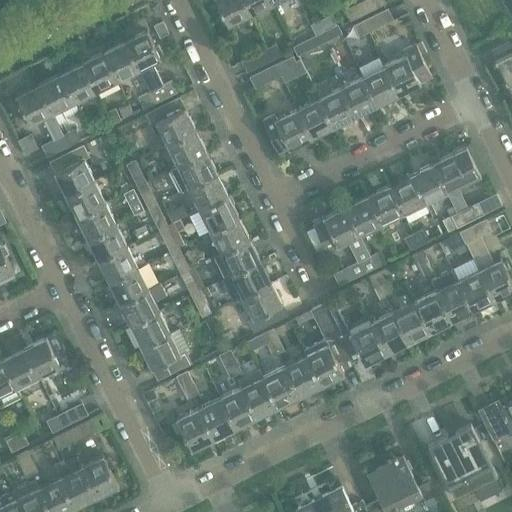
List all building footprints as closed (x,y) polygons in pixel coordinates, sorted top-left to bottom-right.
[(227,23),(229,26),(251,15),(243,0),(215,0),(223,14),(219,15),(224,24),(227,23)] [(273,4),(271,0),(243,0),(251,15),(273,4)] [(360,16),(386,3),(383,0),(361,0),(354,4),(360,16)] [(360,16),(354,4),(344,9),(351,21),(360,16)] [(368,33),(394,20),(388,8),(362,21),(368,33)] [(368,33),(362,21),(353,25),(360,37),(368,33)] [(343,34),(341,31),(338,24),(326,30),(331,40),(343,34)] [(150,91),(156,102),(178,92),(172,80),(163,85),(153,64),(162,59),(159,55),(164,53),(160,44),(155,46),(147,30),(125,40),(140,70),(150,91)] [(331,40),(326,30),(316,35),(320,45),(331,40)] [(320,45),(316,35),(305,41),(310,50),(320,45)] [(140,70),(125,40),(103,51),(118,81),(140,70)] [(310,50),(305,41),(293,47),(298,57),(310,50)] [(282,55),(276,42),(267,47),(273,59),(282,55)] [(432,75),(416,42),(403,49),(406,53),(384,64),(399,94),(421,83),(420,81),(432,75)] [(511,76),(511,43),(511,44),(511,45),(511,50),(495,59),(505,80),(511,76)] [(247,72),(273,59),(267,47),(241,60),(247,72)] [(118,81),(103,51),(81,62),(96,92),(118,81)] [(285,60),(276,64),(281,75),(285,82),(306,71),(300,59),(296,61),(293,56),(285,60)] [(96,92),(81,62),(60,73),(75,103),(96,92)] [(255,89),(281,75),(276,64),(250,77),(255,89)] [(399,94),(384,64),(362,75),(377,105),(399,94)] [(75,103),(60,73),(39,84),(54,113),(75,103)] [(377,105),(362,75),(341,86),(356,116),(377,105)] [(356,116),(341,86),(332,90),(327,79),(314,86),(319,97),(334,126),(356,116)] [(64,135),(54,113),(39,84),(16,95),(25,112),(22,114),(26,122),(29,121),(31,124),(44,118),(54,139),(64,135)] [(156,102),(150,91),(138,97),(143,109),(156,102)] [(334,126),(319,97),(298,107),(313,137),(334,126)] [(197,131),(186,108),(185,108),(179,98),(145,115),(151,126),(156,123),(167,146),(197,131)] [(313,137),(298,107),(275,119),(272,114),(260,120),(276,153),(289,147),(290,149),(313,137)] [(121,120),(116,108),(107,113),(112,124),(121,120)] [(112,124),(107,113),(98,117),(104,128),(112,124)] [(81,140),(76,129),(64,135),(69,145),(81,140)] [(208,152),(197,131),(167,146),(177,167),(208,152)] [(69,145),(64,135),(54,139),(42,145),(48,156),(69,145)] [(485,173),(470,143),(433,162),(448,191),(485,173)] [(95,180),(85,159),(90,156),(84,145),(50,162),(66,194),(95,180)] [(218,173),(208,152),(177,167),(172,169),(183,190),(188,188),(218,173)] [(141,170),(136,159),(126,164),(132,175),(141,170)] [(448,191),(433,162),(410,173),(425,203),(448,191)] [(147,181),(141,170),(132,175),(137,186),(147,181)] [(230,196),(218,173),(188,188),(199,211),(230,196)] [(425,203),(410,173),(389,184),(404,213),(425,203)] [(106,202),(95,180),(66,194),(77,217),(106,202)] [(152,191),(147,181),(137,186),(142,196),(152,191)] [(404,213),(389,184),(368,194),(382,224),(404,213)] [(147,206),(157,201),(152,191),(142,196),(147,206)] [(382,224),(368,194),(345,205),(360,235),(382,224)] [(240,216),(230,196),(199,211),(210,232),(240,216)] [(139,199),(129,203),(135,215),(144,210),(143,208),(139,199)] [(163,213),(157,201),(147,206),(153,218),(163,213)] [(116,222),(106,202),(77,217),(87,237),(116,222)] [(452,215),(457,226),(483,213),(478,202),(452,215)] [(334,273),(340,284),(376,266),(370,255),(360,235),(345,205),(323,217),(324,218),(314,223),(328,251),(348,241),(358,262),(334,273)] [(169,225),(163,213),(153,218),(159,230),(169,225)] [(457,226),(452,215),(443,220),(448,230),(457,226)] [(251,238),(240,216),(210,232),(220,253),(251,238)] [(479,268),(495,300),(511,291),(511,279),(508,271),(511,269),(511,266),(508,258),(503,261),(501,257),(489,263),(485,256),(491,254),(481,235),(491,229),(486,219),(460,231),(466,242),(479,268)] [(128,246),(116,222),(87,237),(98,260),(128,246)] [(174,236),(169,225),(159,230),(164,241),(174,236)] [(429,242),(423,229),(414,234),(420,246),(429,242)] [(466,242),(460,231),(449,237),(454,248),(466,242)] [(420,246),(414,234),(405,238),(411,250),(420,246)] [(179,247),(174,236),(164,241),(170,252),(179,247)] [(261,259),(251,238),(220,253),(216,256),(226,277),(231,275),(261,259)] [(0,277),(13,271),(5,254),(10,252),(6,242),(1,245),(0,243),(0,277)] [(138,267),(128,246),(98,260),(109,282),(138,267)] [(185,258),(179,247),(170,252),(175,262),(185,258)] [(430,261),(424,250),(424,249),(412,255),(418,267),(430,261)] [(385,262),(379,251),(370,255),(376,266),(385,262)] [(190,269),(185,258),(175,262),(181,273),(190,269)] [(272,281),(261,259),(231,275),(242,296),(272,281)] [(435,272),(430,261),(418,267),(423,278),(435,272)] [(149,289),(138,267),(109,282),(120,304),(149,289)] [(495,300),(479,268),(458,279),(473,311),(495,300)] [(195,279),(190,269),(181,273),(186,284),(195,279)] [(386,282),(381,271),(369,277),(374,288),(386,282)] [(201,289),(195,279),(186,284),(191,294),(201,289)] [(473,311),(458,279),(436,290),(452,322),(473,311)] [(287,314),(282,304),(283,303),(272,281),(242,296),(253,318),(248,321),(253,331),(287,314)] [(392,294),(386,282),(374,288),(380,300),(392,294)] [(160,310),(155,301),(167,295),(161,283),(149,289),(120,304),(130,325),(160,310)] [(206,300),(201,289),(191,294),(196,304),(206,300)] [(452,322),(436,290),(414,300),(430,332),(452,322)] [(343,321),(333,299),(322,305),(333,326),(343,321)] [(212,312),(206,300),(196,304),(202,317),(212,312)] [(430,332),(414,300),(392,311),(408,343),(430,332)] [(333,326),(322,305),(311,310),(322,332),(333,326)] [(170,331),(160,310),(130,325),(141,347),(170,331)] [(408,343),(392,311),(371,322),(386,354),(408,343)] [(386,354),(371,322),(349,333),(343,321),(333,326),(349,358),(359,353),(365,365),(386,354)] [(304,348),(306,354),(322,386),(344,375),(338,364),(349,358),(333,326),(322,332),(325,338),(304,348)] [(190,362),(185,352),(190,349),(179,327),(170,331),(141,347),(152,369),(153,368),(158,378),(190,362)] [(280,339),(274,328),(262,334),(268,345),(280,339)] [(64,360),(59,351),(54,353),(45,336),(23,347),(39,376),(60,366),(58,362),(64,360)] [(285,351),(280,339),(268,345),(273,357),(285,351)] [(235,357),(250,351),(246,342),(231,349),(232,350),(219,356),(225,367),(237,361),(235,357)] [(39,376),(23,347),(1,358),(16,388),(39,376)] [(322,386),(306,354),(285,365),(300,396),(322,386)] [(16,388),(1,358),(0,358),(0,407),(21,397),(16,388)] [(243,372),(237,361),(225,367),(230,378),(243,372)] [(300,396),(285,365),(263,375),(279,407),(300,396)] [(193,383),(188,372),(175,378),(181,389),(193,383)] [(279,407),(263,375),(241,386),(257,418),(279,407)] [(198,394),(193,383),(181,389),(187,400),(198,394)] [(257,418),(241,386),(219,397),(235,429),(257,418)] [(235,429),(219,397),(198,408),(213,439),(235,429)] [(511,430),(511,402),(502,407),(498,399),(478,409),(493,440),(511,430)] [(89,415),(83,402),(58,415),(64,427),(89,415)] [(183,432),(192,450),(213,439),(198,408),(176,418),(178,422),(173,424),(178,435),(183,432)] [(64,427),(58,415),(47,420),(53,433),(64,427)] [(70,443),(95,430),(90,419),(65,432),(70,443)] [(455,497),(498,476),(471,422),(428,443),(455,497)] [(29,444),(23,432),(14,437),(20,449),(29,444)] [(70,443),(65,432),(53,437),(59,448),(70,443)] [(20,449),(14,437),(5,441),(11,453),(20,449)] [(33,462),(27,450),(16,456),(21,467),(33,462)] [(119,486),(111,468),(116,466),(110,455),(105,458),(104,454),(81,465),(97,497),(119,486)] [(388,511),(423,495),(424,494),(432,511),(436,511),(447,507),(433,479),(419,486),(404,456),(366,475),(378,500),(366,506),(365,507),(367,511),(388,511)] [(97,497),(81,465),(77,457),(66,463),(63,459),(54,464),(60,475),(76,507),(97,497)] [(39,473),(33,462),(21,467),(27,479),(39,473)] [(66,511),(76,507),(60,475),(39,486),(52,511),(66,511)] [(14,490),(25,511),(52,511),(39,486),(35,479),(14,490)] [(367,511),(365,507),(366,506),(363,500),(352,506),(342,486),(298,508),(299,511),(367,511)] [(0,496),(0,511),(25,511),(14,490),(0,496)]
